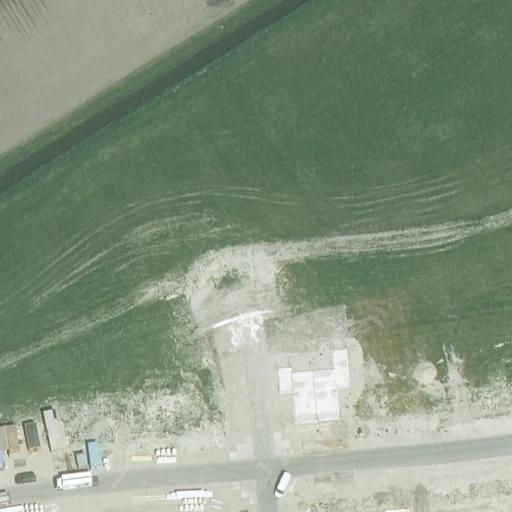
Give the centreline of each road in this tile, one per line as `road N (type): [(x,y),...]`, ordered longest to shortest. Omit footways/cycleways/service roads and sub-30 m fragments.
road 1 (residential): [(0,498),(268,466)]
road 2 (residential): [(268,466),(511,440)]
road 3 (residential): [(268,466),(238,300)]
